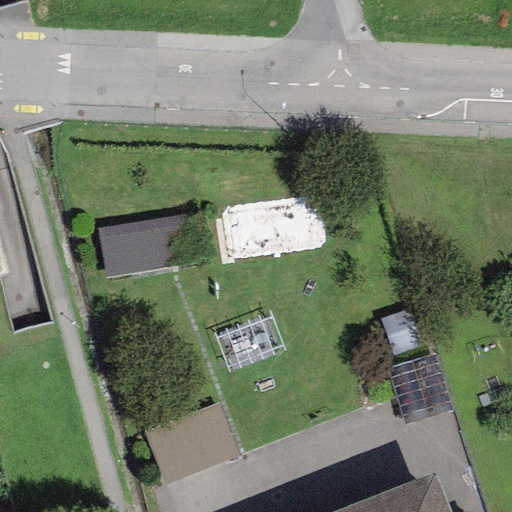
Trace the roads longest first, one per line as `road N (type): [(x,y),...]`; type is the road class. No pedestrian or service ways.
road 1 (residential): [(0,71),(354,84)]
road 2 (residential): [(354,84),(511,93)]
